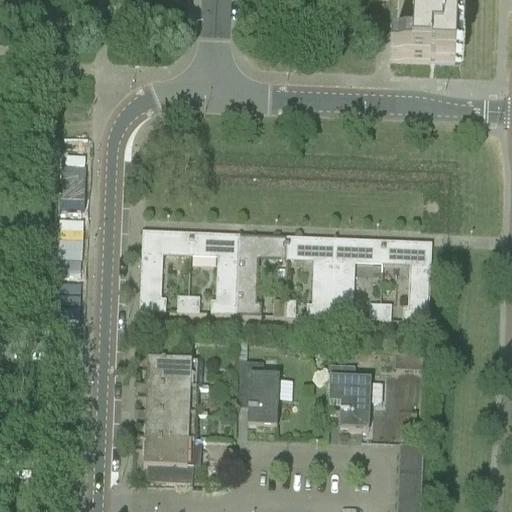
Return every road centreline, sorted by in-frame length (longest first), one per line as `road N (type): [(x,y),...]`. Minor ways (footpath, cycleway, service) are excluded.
road 1 (tertiary): [(212,99),(154,96),(122,120),(108,349)]
road 2 (tertiary): [(511,117),(212,99)]
road 3 (residential): [(225,510),(226,453),(376,462),(376,511)]
road 4 (tertiary): [(108,349),(102,505)]
road 5 (residential): [(225,510),(102,505)]
